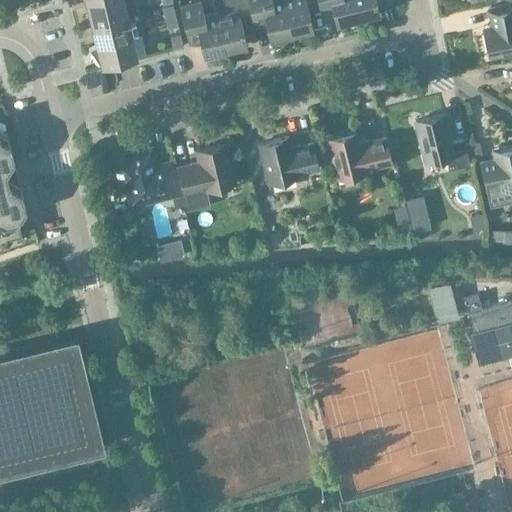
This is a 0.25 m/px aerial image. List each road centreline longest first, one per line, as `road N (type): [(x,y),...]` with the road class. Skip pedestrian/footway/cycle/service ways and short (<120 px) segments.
road 1 (residential): [(154,511),(57,116)]
road 2 (residential): [(57,116),(421,28),(415,0)]
